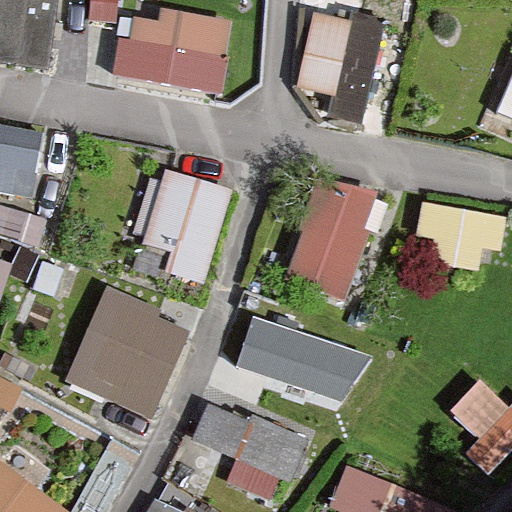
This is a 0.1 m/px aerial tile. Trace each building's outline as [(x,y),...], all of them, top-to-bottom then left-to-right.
[(60,0),(0,0),(0,68),(50,75),(60,0)] [(67,0),(67,11),(91,12),(90,0),(67,0)] [(232,28),(137,10),(124,80),(219,98),(232,28)] [(350,20),(314,12),(297,88),(332,95),(327,116),(361,123),(384,19),(352,12),(350,20)] [(511,77),(497,113),(511,119),(511,77)] [(43,134),(0,126),(0,193),(31,199),(43,134)] [(219,193),(155,174),(128,264),(192,283),(219,193)] [(379,200),(318,180),(285,276),(346,296),(379,200)] [(415,237),(436,241),(432,263),(478,271),(482,249),(500,252),(506,217),(421,202),(415,237)] [(0,260),(0,298),(12,264),(0,260)] [(173,330),(98,299),(60,388),(135,419),(173,330)] [(380,360),(255,317),(233,377),(359,421),(380,360)] [(511,385),(488,363),(444,410),(498,459),(511,443),(511,385)] [(313,450),(211,401),(185,454),(288,503),(313,450)] [(437,511),(439,508),(340,469),(323,511),(437,511)] [(0,511),(49,511),(0,472),(0,511)]
